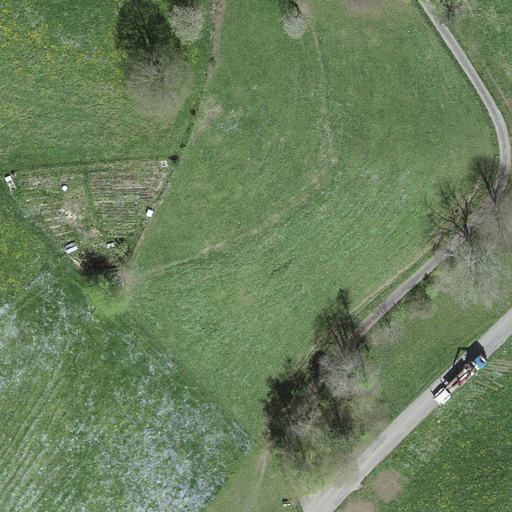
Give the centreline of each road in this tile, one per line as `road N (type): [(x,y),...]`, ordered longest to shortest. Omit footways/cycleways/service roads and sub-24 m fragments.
road 1 (track): [(428,0),(494,108),(510,154),(507,173),(485,212),(354,341),(292,430),(293,477),(319,511)]
road 2 (unclassified): [(318,511),(511,324)]
